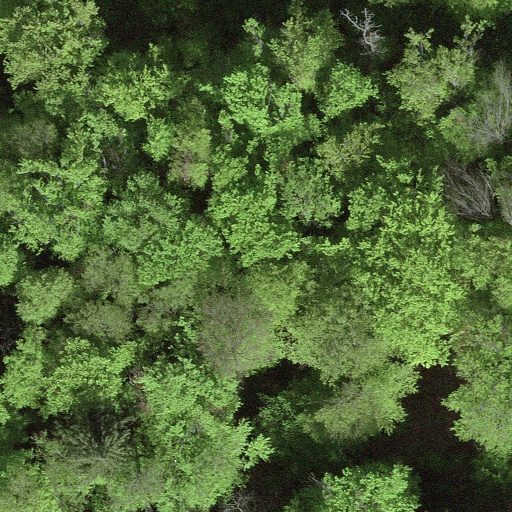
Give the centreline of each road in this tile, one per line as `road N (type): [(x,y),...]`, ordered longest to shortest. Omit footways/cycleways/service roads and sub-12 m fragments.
road 1 (track): [(511,406),(189,489),(0,497)]
road 2 (track): [(511,45),(106,0)]
